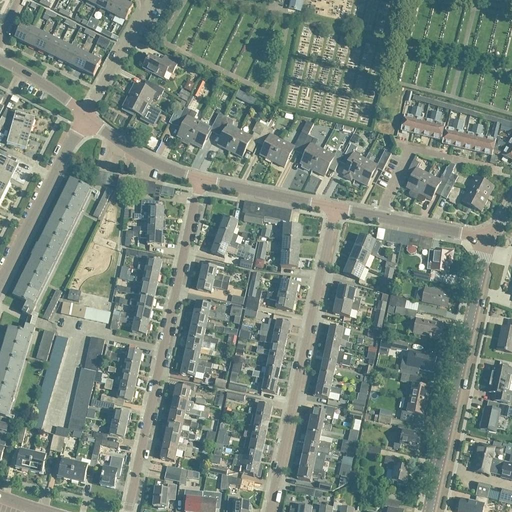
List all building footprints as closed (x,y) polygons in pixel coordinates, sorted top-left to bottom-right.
[(109,0),(97,0),(94,6),(100,9),(99,12),(102,14),(109,0)] [(118,0),(109,0),(102,14),(104,15),(105,12),(113,16),(121,1),(118,0)] [(290,0),(290,6),(289,9),(300,11),(302,0),(290,0)] [(121,1),(113,16),(124,21),(131,7),(121,1)] [(93,25),(86,22),(84,26),(94,31),(96,27),(93,25)] [(23,43),(31,28),(21,23),(13,38),(23,43)] [(40,33),(31,28),(23,43),(33,48),(40,33)] [(40,33),(33,48),(43,52),(50,38),(40,33)] [(110,42),(100,37),(96,45),(106,50),(110,42)] [(50,38),(43,52),(52,57),(60,43),(50,38)] [(69,47),(60,43),(52,57),(62,62),(69,47)] [(69,47),(62,62),(72,67),(79,52),(76,50),(78,45),(73,43),(70,48),(69,47)] [(79,52),(72,67),(81,72),(89,57),(79,52)] [(176,64),(163,57),(160,62),(148,56),(142,68),(162,79),(166,71),(171,74),(176,64)] [(99,62),(89,57),(81,72),(92,77),(99,62)] [(134,83),(128,95),(148,105),(152,98),(157,101),(163,90),(145,81),(142,87),(134,83)] [(205,83),(200,81),(192,96),(197,98),(205,83)] [(152,107),(148,105),(128,95),(122,107),(123,108),(122,109),(123,111),(126,112),(128,112),(128,110),(141,117),(140,120),(147,123),(152,113),(149,111),(152,107)] [(182,113),(175,126),(180,129),(176,137),(181,139),(180,142),(187,146),(189,143),(199,123),(193,120),(197,113),(190,110),(190,111),(185,108),(182,113)] [(405,116),(402,130),(401,132),(412,134),(418,109),(413,108),(411,117),(405,116)] [(176,109),(169,123),(175,126),(182,113),(176,109)] [(418,109),(412,134),(421,136),(425,121),(420,119),(422,110),(418,109)] [(0,130),(9,112),(5,110),(0,119),(0,130)] [(431,122),(425,121),(421,136),(431,139),(437,113),(433,112),(431,122)] [(437,113),(431,139),(441,141),(445,125),(439,124),(441,114),(437,113)] [(14,114),(10,129),(29,135),(34,119),(14,114)] [(210,129),(199,123),(189,143),(200,149),(209,132),(215,135),(225,117),(218,114),(210,129)] [(225,117),(215,135),(220,138),(216,146),(229,152),(239,132),(232,128),(233,122),(230,120),(225,117)] [(485,138),(481,154),(492,156),(492,153),(493,149),(495,141),(499,125),(500,120),(490,117),(489,122),(494,123),(491,139),(485,138)] [(446,129),(442,144),(453,147),(459,121),(454,120),(452,130),(446,129)] [(511,123),(502,120),(500,130),(505,131),(511,133),(511,138),(511,123)] [(293,147),(282,141),(271,162),(283,168),(292,150),(298,153),(300,149),(307,136),(313,124),(307,121),(293,147)] [(459,121),(453,147),(462,149),(466,134),(460,132),(463,122),(459,121)] [(250,138),(239,132),(229,152),(240,158),(244,150),(250,153),(255,144),(257,144),(266,128),(256,123),(251,132),(253,133),(250,138)] [(471,135),(466,134),(462,149),(472,151),(478,126),(474,125),(471,135)] [(482,127),(478,126),(472,151),(481,154),(485,138),(480,137),(482,127)] [(266,128),(257,144),(263,147),(259,155),(271,162),(282,141),(270,135),(272,131),(266,128)] [(29,135),(10,129),(5,145),(25,150),(29,135)] [(359,136),(354,134),(351,141),(355,144),(359,136)] [(155,150),(160,141),(148,135),(143,144),(155,150)] [(303,156),(299,164),(302,165),(301,168),(308,171),(309,169),(311,170),(322,150),(314,146),(317,141),(313,139),(307,136),(300,149),(306,152),(303,156)] [(498,140),(497,145),(507,147),(511,149),(511,138),(509,143),(498,140)] [(354,180),(365,160),(359,157),(361,154),(354,151),(356,148),(350,145),(343,158),(348,161),(342,174),(344,175),(343,178),(351,182),(352,179),(354,180)] [(493,149),(492,153),(502,156),(511,161),(511,149),(507,147),(504,152),(493,149)] [(322,150),(311,170),(324,177),(328,169),(329,167),(335,170),(343,154),(336,150),(333,156),(322,150)] [(377,166),(365,160),(354,180),(366,186),(375,169),(382,172),(391,153),(385,150),(377,166)] [(0,175),(9,181),(17,166),(5,160),(7,155),(0,151),(0,175)] [(413,161),(407,173),(412,176),(406,189),(411,191),(409,195),(409,198),(415,201),(428,175),(418,169),(420,164),(413,161)] [(101,173),(95,171),(93,183),(99,184),(101,173)] [(101,173),(99,184),(105,185),(107,174),(101,173)] [(113,175),(107,174),(105,185),(110,186),(113,175)] [(451,174),(449,179),(446,185),(452,188),(458,177),(451,174)] [(0,175),(0,193),(3,195),(9,181),(0,175)] [(113,175),(110,186),(116,187),(119,176),(113,175)] [(428,175),(415,201),(421,204),(424,202),(426,199),(431,201),(435,194),(440,196),(446,185),(449,179),(441,175),(439,180),(428,175)] [(468,190),(487,200),(494,187),(474,177),(468,190)] [(90,189),(89,188),(70,179),(64,193),(84,203),(90,189)] [(136,191),(138,180),(132,179),(129,190),(136,191)] [(147,194),(153,195),(155,185),(156,183),(149,182),(147,194)] [(153,195),(152,197),(159,198),(161,186),(155,185),(153,195)] [(446,185),(440,196),(446,200),(452,188),(446,185)] [(93,216),(98,219),(112,191),(106,188),(93,216)] [(487,200),(468,190),(461,202),(481,212),(487,200)] [(64,193),(58,206),(77,215),(84,203),(64,193)] [(163,207),(158,207),(159,201),(141,201),(140,215),(141,215),(141,220),(148,221),(163,221),(163,207)] [(245,202),(244,203),(242,213),(245,214),(248,214),(250,203),(245,202)] [(250,203),(248,214),(254,216),(256,204),(250,203)] [(262,205),(256,204),(254,216),(260,217),(262,205)] [(262,205),(260,217),(265,218),(268,206),(262,205)] [(58,206),(51,219),(71,228),(77,215),(58,206)] [(274,208),(268,206),(265,218),(271,219),(274,208)] [(274,208),(271,219),(277,220),(280,209),(274,208)] [(280,209),(277,220),(280,221),(283,221),(285,210),(280,209)] [(285,210),(283,221),(289,223),(291,211),(285,210)] [(134,211),(128,211),(127,219),(133,219),(133,220),(141,220),(141,215),(140,215),(134,215),(134,211)] [(222,214),(217,229),(219,230),(233,235),(238,223),(231,220),(232,218),(222,214)] [(245,214),(243,222),(262,225),(262,222),(263,217),(260,217),(254,216),(248,214),(245,214)] [(71,228),(51,219),(45,231),(65,241),(71,228)] [(148,233),(162,234),(162,229),(165,229),(165,221),(163,221),(148,221),(148,233)] [(284,226),(283,240),(299,241),(300,227),(284,226)] [(270,230),(262,229),(260,237),(269,239),(270,230)] [(219,230),(215,242),(229,247),(233,235),(219,230)] [(65,241),(45,231),(38,244),(58,254),(65,241)] [(397,232),(391,231),(388,242),(394,243),(397,232)] [(140,232),(140,238),(140,239),(147,239),(147,245),(162,246),(162,244),(164,244),(164,237),(162,237),(162,234),(148,233),(140,232)] [(397,232),(394,243),(400,244),(402,233),(397,232)] [(402,233),(400,244),(406,246),(408,234),(402,233)] [(360,234),(354,247),(370,254),(376,241),(360,234)] [(414,236),(408,234),(406,246),(412,247),(414,236)] [(420,237),(414,236),(412,247),(418,248),(420,237)] [(426,238),(420,237),(418,248),(423,249),(426,238)] [(426,238),(423,249),(429,250),(432,239),(426,238)] [(283,240),(282,254),(298,255),(299,241),(283,240)] [(229,247),(215,242),(210,253),(224,258),(226,253),(244,259),(243,261),(241,260),(239,267),(251,270),(253,263),(252,263),(254,256),(236,250),(229,247)] [(259,243),(255,259),(264,261),(268,244),(259,243)] [(38,244),(32,257),(52,267),(58,254),(38,244)] [(238,245),(236,250),(254,256),(255,251),(238,245)] [(370,254),(354,247),(348,260),(365,267),(370,254)] [(429,250),(426,270),(448,273),(449,264),(452,264),(454,250),(442,249),(441,252),(433,251),(429,250)] [(126,250),(125,255),(147,260),(146,266),(138,264),(137,270),(145,272),(159,275),(162,262),(155,261),(156,255),(126,250)] [(298,255),(282,254),(281,268),(297,269),(298,255)] [(388,254),(386,262),(395,264),(397,256),(388,254)] [(52,267),(32,257),(26,270),(46,280),(52,267)] [(365,267),(348,260),(343,274),(359,280),(365,267)] [(210,262),(209,266),(202,265),(199,278),(228,284),(230,277),(215,274),(216,269),(222,270),(224,265),(210,262)] [(394,270),(385,268),(382,285),(390,286),(394,270)] [(46,280),(26,270),(19,283),(39,293),(46,280)] [(145,272),(144,278),(135,276),(135,277),(128,276),(127,281),(142,284),(157,287),(159,275),(145,272)] [(414,272),(413,278),(429,282),(431,275),(414,272)] [(253,273),(249,288),(258,290),(261,275),(253,273)] [(228,284),(199,278),(196,290),(211,293),(212,287),(227,290),(228,284)] [(278,295),(295,298),(298,285),(281,281),(278,295)] [(39,293),(19,283),(13,296),(27,303),(22,313),(30,318),(36,306),(33,305),(39,293)] [(133,289),(117,286),(116,291),(140,296),(154,299),(157,287),(142,284),(141,291),(133,289)] [(361,300),(354,298),(356,289),(338,285),(335,299),(360,305),(361,300)] [(248,297),(245,309),(257,311),(262,291),(258,290),(249,288),(247,297),(248,297)] [(424,288),(421,302),(446,308),(449,294),(424,288)] [(56,290),(49,304),(42,318),(48,321),(62,293),(56,290)] [(80,293),(69,291),(68,300),(78,302),(80,293)] [(295,298),(278,295),(268,292),(266,299),(277,301),(275,309),(292,312),(295,298)] [(116,297),(115,303),(137,308),(151,311),(154,299),(140,296),(138,302),(130,300),(130,301),(124,300),(124,299),(116,297)] [(233,296),(231,303),(243,305),(244,298),(233,296)] [(391,297),(389,304),(388,306),(389,306),(388,306),(404,309),(406,300),(391,297)] [(358,312),(360,305),(335,299),(332,313),(350,317),(351,310),(358,312)] [(378,301),(377,304),(375,318),(383,320),(387,303),(378,301)] [(196,302),(194,315),(208,318),(225,321),(226,315),(209,311),(211,305),(196,302)] [(84,319),(86,308),(62,303),(60,314),(84,319)] [(388,306),(387,314),(394,315),(395,314),(415,318),(416,312),(404,309),(388,306)] [(240,318),(242,309),(231,307),(229,316),(240,318)] [(120,313),(113,312),(113,316),(127,319),(134,320),(149,323),(151,311),(137,308),(136,314),(127,312),(127,314),(121,312),(120,313)] [(98,310),(92,309),(89,320),(95,322),(98,310)] [(101,323),(103,312),(98,310),(95,322),(101,323)] [(245,310),(244,316),(255,318),(256,312),(245,310)] [(109,313),(103,312),(101,323),(107,324),(109,313)] [(194,315),(191,327),(205,330),(223,334),(224,329),(214,327),(215,325),(207,323),(208,318),(194,315)] [(113,316),(110,330),(117,331),(119,322),(126,324),(127,319),(113,316)] [(416,318),(416,319),(411,318),(408,333),(439,339),(442,324),(416,318)] [(134,320),(131,333),(146,336),(147,330),(149,331),(151,324),(149,323),(134,320)] [(262,324),(261,330),(274,333),(287,336),(290,324),(277,321),(269,320),(268,326),(262,324)] [(511,321),(509,321),(507,329),(502,328),(497,351),(511,353),(511,321)] [(9,328),(4,342),(25,348),(29,335),(32,335),(34,328),(25,326),(23,332),(9,328)] [(240,330),(238,338),(245,339),(247,332),(248,332),(249,328),(241,326),(240,330)] [(330,326),(327,338),(340,340),(348,342),(349,337),(341,335),(343,329),(330,326)] [(191,327),(188,339),(211,344),(217,345),(218,341),(212,339),(212,338),(204,336),(205,330),(191,327)] [(274,333),(261,330),(259,336),(265,337),(264,343),(271,345),(285,348),(287,336),(274,333)] [(380,332),(368,330),(367,336),(378,339),(380,332)] [(54,334),(44,331),(36,359),(46,362),(54,334)] [(57,336),(55,342),(66,345),(68,339),(57,336)] [(327,338),(325,349),(338,352),(339,347),(351,349),(352,343),(348,342),(340,340),(327,338)] [(382,338),(379,348),(393,351),(394,349),(406,352),(408,343),(395,341),(395,340),(382,338)] [(211,344),(188,339),(186,351),(200,354),(214,357),(219,358),(220,353),(210,351),(210,350),(211,344)] [(25,348),(4,342),(0,356),(21,362),(25,348)] [(55,342),(53,347),(64,350),(66,345),(55,342)] [(103,345),(90,342),(88,347),(102,350),(103,345)] [(113,346),(107,345),(104,358),(125,363),(139,366),(142,353),(127,350),(126,357),(111,353),(113,346)] [(285,348),(271,345),(270,350),(258,347),(256,354),(269,356),(282,359),(285,348)] [(64,350),(53,347),(52,353),(63,356),(64,350)] [(102,350),(88,347),(87,353),(101,356),(102,350)] [(338,352),(325,349),(322,361),(335,364),(341,365),(343,353),(338,352)] [(186,351),(183,363),(212,369),(215,370),(217,371),(218,368),(217,365),(213,364),(206,363),(207,361),(199,359),(200,354),(186,351)] [(418,374),(419,370),(433,373),(435,373),(437,365),(435,365),(436,357),(409,351),(408,358),(403,357),(400,370),(418,374)] [(52,353),(50,359),(61,362),(63,356),(52,353)] [(87,353),(86,358),(99,361),(101,356),(87,353)] [(0,356),(0,370),(17,376),(21,362),(0,356)] [(269,356),(266,368),(280,371),(282,359),(269,356)] [(86,358),(85,364),(98,367),(99,361),(86,358)] [(50,359),(48,365),(59,368),(61,362),(50,359)] [(243,363),(234,361),(231,373),(240,375),(243,363)] [(322,361),(320,373),(333,376),(335,364),(322,361)] [(125,363),(122,375),(136,378),(139,366),(125,363)] [(212,369),(183,363),(180,375),(195,379),(196,373),(204,375),(204,373),(211,374),(212,369)] [(85,364),(84,369),(96,372),(97,372),(98,367),(85,364)] [(490,380),(509,384),(511,377),(511,364),(509,364),(507,371),(493,367),(490,380)] [(48,365),(47,370),(58,373),(59,368),(48,365)] [(266,368),(265,374),(253,372),(252,377),(256,378),(264,380),(277,383),(280,371),(266,368)] [(80,375),(94,378),(96,372),(84,369),(81,369),(80,375)] [(17,376),(0,370),(0,385),(13,390),(17,376)] [(58,373),(47,370),(45,376),(56,379),(58,373)] [(333,376),(320,373),(317,385),(330,388),(333,376)] [(402,374),(400,382),(408,384),(407,387),(412,388),(410,399),(426,403),(428,395),(430,395),(432,390),(429,389),(424,388),(425,379),(410,375),(402,374)] [(78,381),(93,384),(94,378),(80,375),(78,381)] [(122,375),(119,387),(134,390),(135,385),(137,386),(139,378),(136,378),(122,375)] [(45,376),(43,382),(54,385),(56,379),(45,376)] [(368,384),(369,378),(357,376),(356,381),(368,384)] [(264,380),(256,378),(255,383),(263,385),(262,392),(275,394),(277,383),(264,380)] [(216,379),(214,388),(225,390),(227,381),(216,379)] [(487,383),(486,388),(488,390),(488,393),(496,395),(494,401),(500,403),(511,405),(511,392),(508,391),(509,384),(490,380),(490,382),(487,383)] [(77,387),(92,390),(93,384),(78,381),(77,387)] [(43,382),(42,387),(53,391),(53,390),(54,385),(43,382)] [(247,387),(229,383),(228,390),(245,394),(247,387)] [(176,387),(173,399),(187,402),(190,390),(193,391),(195,386),(184,384),(183,388),(176,387)] [(0,385),(0,400),(9,403),(13,390),(0,385)] [(330,388),(317,385),(315,396),(328,399),(329,393),(341,396),(342,390),(330,388)] [(42,387),(40,393),(51,396),(53,391),(42,387)] [(76,393),(90,396),(92,390),(77,387),(76,393)] [(119,387),(117,400),(124,401),(131,403),(132,398),(135,399),(136,392),(133,391),(134,390),(119,387)] [(243,402),(245,396),(227,392),(226,399),(243,402)] [(40,393),(38,399),(49,402),(51,396),(40,393)] [(89,402),(90,396),(76,393),(74,399),(89,402)] [(101,396),(100,402),(114,405),(116,405),(117,400),(101,396)] [(402,409),(400,420),(416,424),(418,415),(423,416),(426,403),(410,399),(404,398),(402,409)] [(38,399),(37,405),(47,408),(49,402),(38,399)] [(88,409),(89,403),(89,402),(74,399),(74,400),(73,405),(88,409)] [(187,402),(173,399),(171,412),(185,415),(185,414),(192,416),(207,419),(208,414),(201,412),(192,410),(193,404),(187,402)] [(9,403),(0,400),(0,416),(5,418),(9,403)] [(92,400),(90,406),(113,411),(114,405),(100,402),(92,400)] [(352,404),(350,410),(363,412),(364,406),(360,405),(361,403),(354,401),(353,404),(352,404)] [(492,403),(490,409),(485,408),(480,429),(496,433),(499,417),(505,418),(508,407),(492,403)] [(253,415),(269,419),(272,407),(259,404),(257,410),(249,408),(248,414),(253,415)] [(37,405),(35,410),(46,414),(47,408),(37,405)] [(72,411),(86,415),(88,409),(73,405),(72,411)] [(312,408),(309,421),(331,426),(332,420),(334,409),(326,407),(325,411),(312,408)] [(35,410),(33,416),(44,419),(46,414),(35,410)] [(70,417),(85,421),(86,415),(72,411),(70,417)] [(129,414),(114,411),(112,423),(126,426),(127,421),(130,421),(131,414),(129,414)] [(171,412),(168,424),(182,427),(182,426),(197,429),(198,424),(191,423),(191,422),(183,420),(185,415),(171,412)] [(362,415),(350,413),(349,419),(361,421),(362,415)] [(253,415),(250,427),(249,426),(249,427),(267,431),(269,419),(253,415)] [(33,416),(32,422),(42,425),(44,419),(33,416)] [(379,416),(377,422),(390,425),(391,419),(379,416)] [(83,427),(85,421),(70,417),(69,424),(83,427)] [(331,426),(309,421),(307,432),(320,435),(321,429),(329,431),(331,426)] [(0,422),(0,430),(6,432),(8,424),(0,422)] [(42,425),(32,422),(30,428),(41,431),(42,425)] [(108,422),(107,429),(111,430),(110,436),(123,439),(126,426),(112,423),(108,422)] [(68,430),(69,431),(82,434),(83,427),(69,424),(68,430)] [(182,427),(168,424),(165,436),(179,439),(179,438),(194,441),(195,436),(189,435),(189,433),(181,431),(182,427)] [(220,424),(218,433),(226,434),(227,429),(224,428),(224,425),(220,424)] [(398,426),(396,434),(393,448),(399,450),(400,445),(416,448),(419,435),(407,433),(408,428),(398,426)] [(20,427),(15,443),(22,444),(26,428),(20,427)] [(68,438),(69,431),(68,430),(57,427),(55,435),(59,436),(65,437),(68,438)] [(267,431),(249,427),(247,433),(244,432),(243,438),(246,439),(264,443),(267,431)] [(358,432),(351,430),(350,435),(349,440),(356,441),(357,436),(358,432)] [(94,432),(92,438),(96,439),(102,440),(106,441),(108,435),(94,432)] [(307,432),(304,444),(317,447),(330,449),(331,444),(318,441),(320,435),(307,432)] [(216,444),(223,445),(226,434),(218,433),(216,444)] [(55,435),(53,435),(49,451),(55,452),(59,436),(55,435)] [(59,436),(55,452),(61,454),(65,437),(59,436)] [(186,447),(186,446),(178,444),(179,439),(165,436),(163,447),(177,450),(184,452),(191,454),(192,454),(193,448),(186,447)] [(76,457),(75,463),(71,481),(84,484),(88,466),(89,466),(89,467),(96,468),(100,447),(102,440),(96,439),(91,461),(76,457)] [(246,439),(244,450),(262,454),(264,443),(246,439)] [(102,440),(100,447),(118,450),(119,444),(106,441),(102,440)] [(348,442),(346,453),(353,455),(354,451),(356,443),(348,442)] [(506,448),(502,447),(503,444),(493,442),(492,448),(478,445),(475,456),(492,460),(492,459),(494,454),(500,455),(500,456),(501,456),(501,455),(504,456),(506,448)] [(304,444),(302,456),(315,459),(322,460),(324,461),(326,455),(329,455),(330,449),(317,447),(304,444)] [(160,450),(160,454),(161,454),(160,460),(174,463),(177,450),(163,447),(162,450),(160,450)] [(365,448),(365,450),(364,453),(380,457),(381,451),(365,448)] [(29,471),(33,453),(20,450),(16,468),(29,471)] [(262,454),(244,450),(243,450),(242,456),(240,455),(239,457),(235,456),(234,460),(260,466),(262,454)] [(46,456),(33,453),(29,471),(42,474),(46,456)] [(302,456),(299,467),(312,470),(317,471),(320,472),(322,460),(315,459),(302,456)] [(489,474),(501,477),(505,462),(492,459),(492,460),(475,456),(471,471),(489,476),(489,474)] [(111,457),(109,469),(104,468),(99,486),(113,489),(115,479),(118,480),(123,460),(111,457)] [(385,457),(384,464),(389,465),(388,470),(387,470),(385,480),(391,481),(397,483),(396,485),(403,486),(404,484),(406,485),(409,469),(398,467),(399,460),(385,457)] [(501,477),(501,478),(511,480),(511,459),(509,459),(508,463),(505,462),(501,477)] [(71,481),(75,463),(62,460),(58,478),(71,481)] [(260,466),(234,460),(233,466),(241,467),(239,474),(260,478),(262,471),(259,470),(260,466)] [(221,476),(226,477),(228,470),(210,466),(209,473),(221,475),(221,476)] [(312,470),(299,467),(297,479),(310,482),(311,475),(324,478),(325,473),(317,471),(312,470)] [(167,468),(166,474),(180,477),(181,471),(167,468)] [(180,477),(166,474),(164,480),(180,483),(180,477)] [(228,477),(227,484),(241,487),(242,480),(228,477)] [(319,483),(318,489),(330,492),(332,485),(319,483)] [(479,483),(475,496),(487,499),(490,486),(479,483)] [(156,489),(154,507),(158,507),(158,509),(165,509),(165,508),(168,508),(168,501),(175,501),(177,486),(168,485),(167,490),(156,489)] [(295,486),(295,487),(294,493),(306,495),(306,496),(313,498),(315,491),(307,489),(308,489),(295,486)] [(511,491),(502,489),(499,502),(508,505),(511,506),(511,491)] [(185,490),(184,500),(187,500),(186,505),(185,511),(200,511),(202,500),(203,493),(185,490)] [(226,511),(249,511),(250,503),(237,502),(238,498),(228,497),(226,511)] [(487,499),(476,497),(475,502),(460,499),(460,502),(457,502),(456,509),(458,510),(457,511),(482,511),(483,508),(486,508),(488,500),(487,499)] [(215,511),(217,502),(202,500),(200,511),(215,511)] [(402,511),(403,510),(398,509),(399,503),(387,500),(385,507),(389,507),(387,511),(402,511)]
